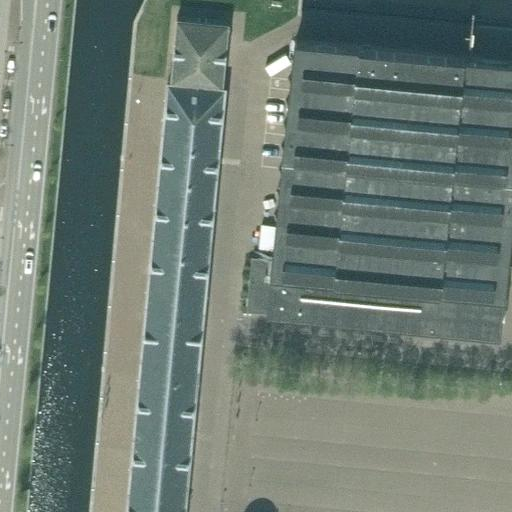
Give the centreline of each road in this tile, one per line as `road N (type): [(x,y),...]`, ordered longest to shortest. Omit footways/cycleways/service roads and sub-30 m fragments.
road 1 (unclassified): [(147,90),(110,511)]
road 2 (unknown): [(251,435),(259,392),(268,384),(511,402)]
road 3 (unclassified): [(223,325),(505,353)]
road 4 (unclassified): [(223,325),(248,50)]
road 5 (primary): [(37,0),(15,208)]
road 6 (unclassified): [(205,511),(223,325)]
road 7 (primary): [(15,208),(0,378)]
